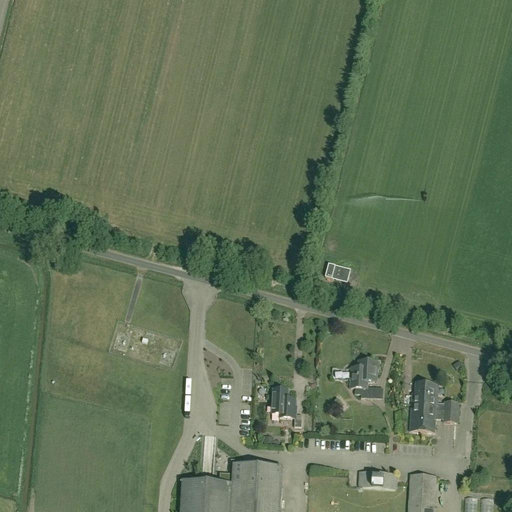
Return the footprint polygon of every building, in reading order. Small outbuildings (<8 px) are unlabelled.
[(347,285),(350,274),(335,270),(336,269),(329,267),(326,280),(333,282),(333,281),(347,285)] [(169,351),(164,366),(175,370),(181,355),(169,351)] [(358,369),(352,369),(351,389),(355,390),(355,396),(361,396),(361,400),(373,400),(374,389),(367,389),(368,383),(377,384),(378,363),(359,362),(358,369)] [(453,367),(458,374),(464,369),(459,362),(453,367)] [(414,398),(412,398),(410,433),(435,434),(436,420),(439,420),(444,420),(444,424),(458,425),(459,405),(445,404),(445,405),(437,405),(438,386),(415,385),(414,398)] [(271,416),(279,416),(279,420),(295,420),(294,429),(302,429),(302,417),(296,417),(296,412),(295,412),(295,400),(287,400),(287,391),(272,391),(271,416)] [(265,438),(264,446),(273,447),(274,439),(265,438)] [(233,467),(233,476),(220,475),(220,485),(207,484),(182,483),(180,511),(280,511),(283,469),(249,467),(249,466),(248,464),(247,462),(231,462),(231,467),(233,467)] [(359,488),(396,491),(397,475),(360,473),(359,488)] [(411,477),(408,511),(434,511),(436,478),(411,477)] [(476,511),(477,500),(465,500),(464,511),(476,511)] [(492,511),(493,501),(481,501),(480,511),(492,511)]
